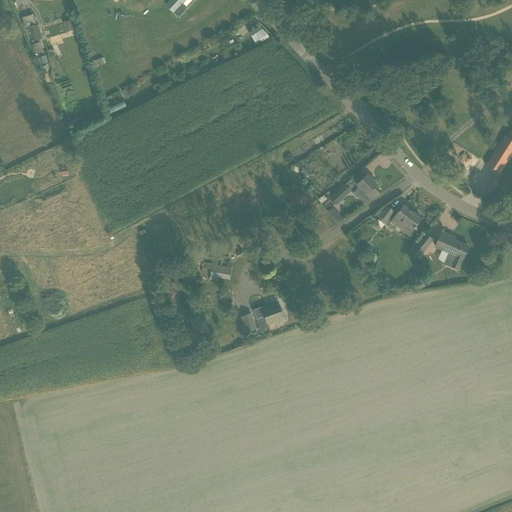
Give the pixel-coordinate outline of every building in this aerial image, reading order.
[(171,0),(166,6),(177,16),(183,9),(180,6),(181,4),(182,3),(186,7),(192,1),(191,0),(171,0)] [(121,14),(117,2),(103,7),(102,2),(88,7),(93,23),(121,14)] [(33,14),(21,18),(24,29),(28,28),(31,36),(32,41),(42,39),(38,25),(36,25),(33,15),(33,14)] [(72,20),(63,22),(66,32),(74,30),(75,35),(79,34),(77,29),(75,21),(72,22),(72,20)] [(35,50),(42,48),(40,42),(33,44),(35,50)] [(93,61),(95,67),(105,64),(103,58),(95,61),(95,60),(93,61)] [(121,91),(126,99),(130,97),(125,89),(121,91)] [(123,99),(107,105),(111,113),(126,107),(123,99)] [(486,165),(500,173),(511,154),(511,128),(507,137),(505,136),(486,165)] [(293,164),(289,167),(294,173),(298,170),(293,164)] [(304,169),(300,172),(305,178),(309,175),(304,169)] [(351,190),(364,205),(370,199),(371,200),(378,193),(374,188),(377,185),(367,175),(351,190)] [(337,191),(330,198),(331,200),(336,205),(345,196),(345,195),(351,190),(345,184),(337,191)] [(287,204),(289,208),(299,203),(301,207),(309,203),(303,191),(288,199),(290,202),(287,204)] [(391,222),(408,235),(421,218),(403,205),(397,214),(391,222)] [(393,211),(387,206),(382,212),(379,217),(386,222),(393,211)] [(338,214),(332,218),(337,224),(343,220),(338,214)] [(437,242),(435,247),(456,256),(451,267),(457,270),(462,258),(463,259),(464,256),(468,247),(451,239),(452,237),(441,232),(437,242)] [(410,253),(417,259),(432,240),(425,234),(410,253)] [(372,255),(368,263),(374,265),(377,257),(372,255)] [(212,265),(210,280),(217,281),(218,278),(218,273),(225,274),(227,267),(212,265)] [(175,269),(172,274),(183,279),(185,275),(175,269)] [(421,281),(415,284),(418,291),(424,288),(421,281)] [(253,310),(261,331),(269,328),(267,324),(283,319),(278,304),(262,310),(261,308),(253,310)] [(203,311),(188,320),(196,333),(194,335),(196,340),(209,332),(202,322),(208,319),(203,311)] [(240,326),(243,334),(256,329),(251,313),(241,316),(244,325),(240,326)] [(191,349),(194,359),(210,353),(206,344),(191,349)]
